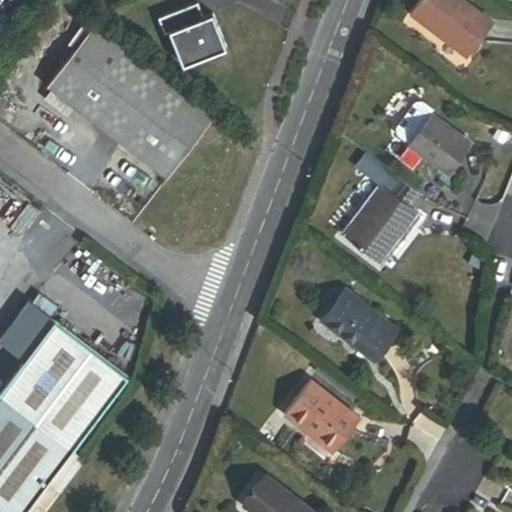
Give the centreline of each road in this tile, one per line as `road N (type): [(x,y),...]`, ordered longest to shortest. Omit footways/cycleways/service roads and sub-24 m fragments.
road 1 (unclassified): [(230,318),(348,0)]
road 2 (unclassified): [(230,318),(0,141)]
road 3 (unclassified): [(146,511),(181,447),(230,318)]
